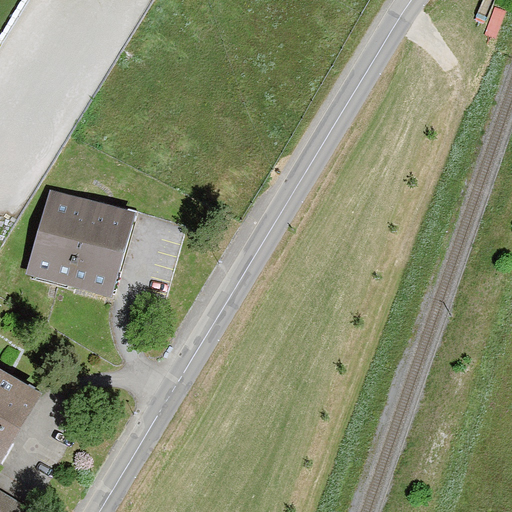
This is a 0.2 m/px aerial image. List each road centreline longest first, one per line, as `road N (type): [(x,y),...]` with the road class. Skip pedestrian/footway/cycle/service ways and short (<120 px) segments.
road 1 (tertiary): [(412,0),(101,511)]
road 2 (unknown): [(169,401),(120,380),(73,390),(41,424),(8,482)]
road 3 (unknown): [(169,401),(123,338),(154,239)]
